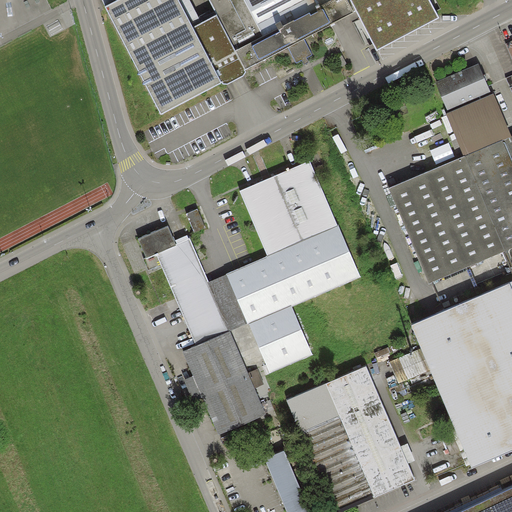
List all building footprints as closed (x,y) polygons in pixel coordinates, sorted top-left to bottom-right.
[(207,0),(217,17),(193,31),(177,0),(124,0),(105,10),(162,118),(222,87),(228,88),(244,78),(246,75),(245,72),(289,50),(297,64),(302,61),(304,65),(309,63),(307,58),(312,55),(305,41),(332,27),(331,26),(355,14),(376,55),(439,22),(427,0),(207,0)] [(449,114),(446,115),(463,159),(465,158),(505,252),(511,249),(511,137),(511,138),(493,95),(491,96),(479,65),(436,83),(449,114)] [(444,315),(412,328),(471,471),(511,453),(511,269),(505,252),(465,158),(463,159),(389,190),(428,285),(432,284),(444,315)] [(360,277),(309,162),(240,192),(268,256),(227,274),(227,275),(248,324),(249,325),(267,366),(270,375),(313,356),(292,307),(360,277)] [(198,210),(187,215),(195,234),(207,229),(198,210)] [(168,228),(139,241),(147,259),(156,255),(196,347),(248,324),(227,275),(209,283),(183,223),(169,230),(168,228)] [(267,366),(249,325),(196,347),(182,353),(192,377),(184,381),(194,402),(203,398),(219,437),(267,417),(255,389),(264,385),(258,370),(267,366)] [(365,368),(287,402),(335,511),(344,511),(415,482),(365,368)] [(309,511),(285,453),(265,461),(286,511),(309,511)] [(511,511),(511,476),(436,511),(511,511)]
